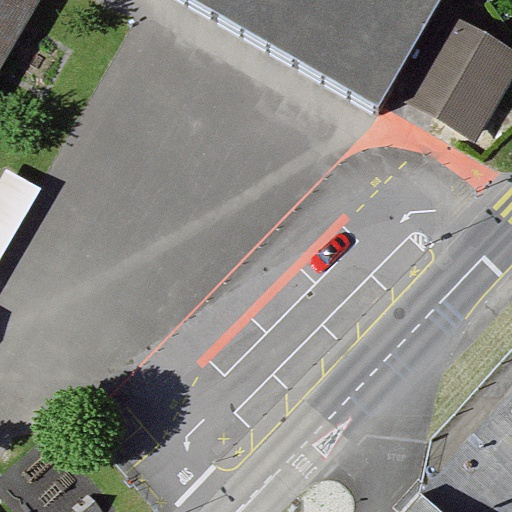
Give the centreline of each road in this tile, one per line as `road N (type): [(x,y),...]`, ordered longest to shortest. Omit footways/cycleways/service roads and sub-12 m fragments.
road 1 (unknown): [(30,305),(108,187),(174,163),(260,164),(407,189),(461,222)]
road 2 (tertiary): [(247,511),(511,236)]
